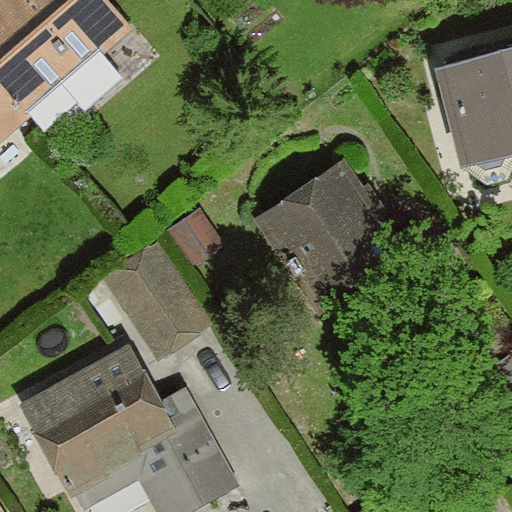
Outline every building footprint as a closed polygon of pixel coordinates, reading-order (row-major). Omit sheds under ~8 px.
[(0,0),(0,80),(32,118),(137,30),(110,0),(0,0)] [(511,57),(448,73),(472,167),(511,157),(511,57)] [(0,145),(32,118),(0,80),(0,145)] [(268,225),(328,313),(412,256),(352,168),(268,225)] [(165,248),(114,281),(165,359),(215,327),(165,248)] [(84,493),(92,506),(149,476),(167,511),(195,511),(241,487),(192,395),(167,408),(135,352),(34,408),(78,496),(84,493)]
